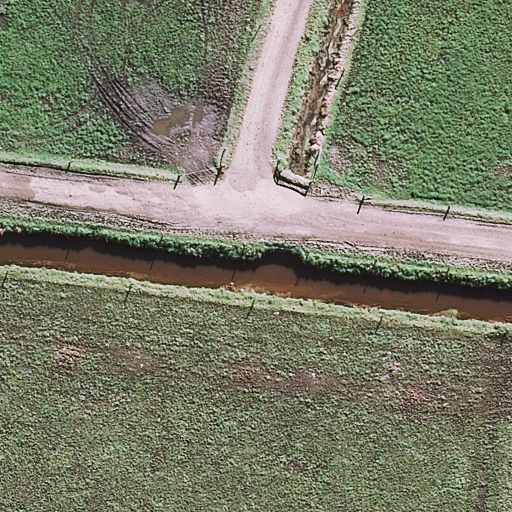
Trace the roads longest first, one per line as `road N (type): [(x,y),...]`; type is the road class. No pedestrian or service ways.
road 1 (track): [(0,205),(260,248)]
road 2 (track): [(260,248),(331,0)]
road 3 (track): [(260,248),(511,266)]
